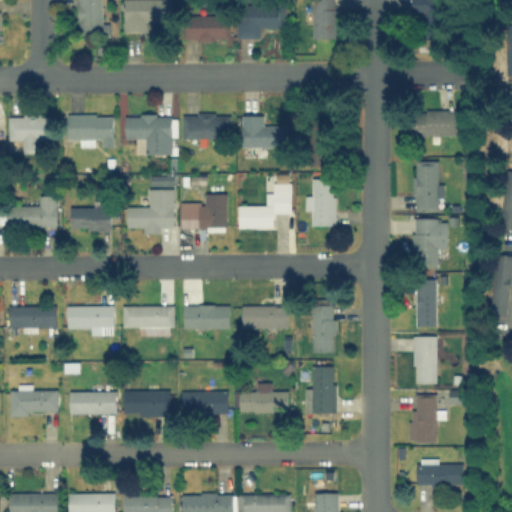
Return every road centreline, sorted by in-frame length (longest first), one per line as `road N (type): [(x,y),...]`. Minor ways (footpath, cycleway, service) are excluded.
road 1 (residential): [(372,511),(370,0)]
road 2 (residential): [(0,77),(464,73)]
road 3 (residential): [(0,267),(372,264)]
road 4 (residential): [(0,456),(372,454)]
